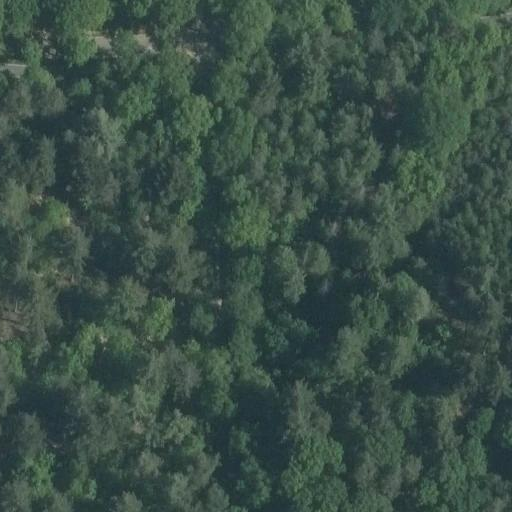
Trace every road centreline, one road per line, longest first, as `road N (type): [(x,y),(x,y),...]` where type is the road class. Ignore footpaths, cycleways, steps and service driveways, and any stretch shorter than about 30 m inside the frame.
road 1 (secondary): [(445,0),(193,41),(0,47)]
road 2 (unknown): [(354,511),(347,243),(243,110)]
